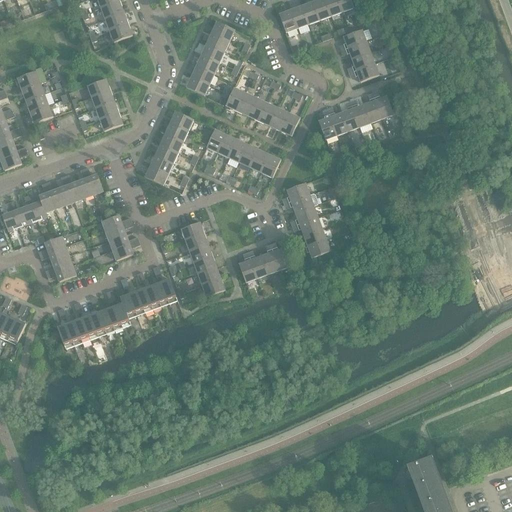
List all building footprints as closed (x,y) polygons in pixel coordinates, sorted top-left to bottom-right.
[(98,0),(102,10),(120,3),(119,0),(98,0)] [(321,22),(332,18),(324,0),(323,0),(314,4),(321,22)] [(337,0),(324,0),(332,18),(343,14),(337,0)] [(351,0),(337,0),(343,14),(355,9),(351,0)] [(102,10),(106,21),(124,14),(120,3),(102,10)] [(314,4),(302,8),(309,26),(321,22),(314,4)] [(302,8),(291,12),(298,30),(309,26),(302,8)] [(287,35),(298,30),(291,12),(280,16),(287,35)] [(106,21),(110,33),(129,26),(124,14),(106,21)] [(217,23),(212,35),(230,43),(236,32),(217,23)] [(133,37),(129,26),(110,33),(114,44),(133,37)] [(340,48),(342,52),(367,43),(363,31),(344,38),(347,45),(340,48)] [(212,35),(207,46),(225,54),(230,43),(212,35)] [(371,54),(367,43),(342,52),(344,58),(351,55),(353,61),(371,54)] [(207,46),(202,56),(220,65),(225,54),(207,46)] [(125,59),(140,54),(138,49),(123,54),(125,59)] [(348,70),(350,75),(376,65),(371,54),(353,61),(355,67),(348,70)] [(202,56),(197,67),(215,76),(220,65),(202,56)] [(380,77),(376,65),(350,75),(352,80),(359,77),(361,84),(380,77)] [(197,67),(192,78),(210,86),(215,76),(197,67)] [(18,80),(22,92),(41,85),(37,73),(18,80)] [(205,98),(210,86),(192,78),(187,89),(205,98)] [(92,99),(111,93),(107,81),(88,88),(92,99)] [(22,92),(26,103),(45,96),(41,85),(22,92)] [(226,108),(238,113),(246,94),(235,89),(226,108)] [(115,104),(111,93),(92,99),(97,111),(115,104)] [(378,93),(373,95),(383,121),(394,116),(387,97),(381,100),(378,93)] [(257,99),(246,94),(238,113),(249,118),(257,99)] [(365,106),(372,125),(383,121),(373,95),(369,97),(371,103),(365,106)] [(26,103),(30,114),(49,107),(45,96),(26,103)] [(268,104),(257,99),(249,118),(260,123),(268,104)] [(356,101),(351,103),(360,129),(372,125),(365,106),(358,108),(356,101)] [(349,112),(342,115),(349,133),(360,129),(351,103),(346,105),(349,112)] [(97,111),(101,122),(119,115),(115,104),(97,111)] [(279,109),(268,104),(260,123),(270,128),(279,109)] [(54,119),(49,107),(30,114),(35,126),(54,119)] [(0,108),(0,119),(4,118),(13,115),(12,111),(3,114),(1,109),(0,108)] [(270,128),(281,133),(290,114),(279,109),(270,128)] [(334,110),(328,112),(337,137),(349,133),(342,115),(336,116),(334,110)] [(326,141),(337,137),(328,112),(323,114),(326,120),(319,123),(326,141)] [(176,113),(171,124),(189,132),(194,121),(176,113)] [(301,119),(290,114),(281,133),(292,138),(301,119)] [(4,118),(0,119),(0,130),(8,127),(6,122),(15,118),(13,115),(4,118)] [(123,126),(119,115),(101,122),(105,133),(123,126)] [(184,143),(189,132),(171,124),(166,135),(184,143)] [(10,133),(8,127),(0,130),(0,141),(11,137),(20,134),(19,130),(10,133)] [(207,149),(218,154),(226,136),(216,131),(207,149)] [(11,137),(0,141),(0,151),(14,147),(13,141),(22,138),(20,134),(11,137)] [(179,154),(184,143),(166,135),(161,146),(179,154)] [(218,154),(229,159),(237,141),(226,136),(218,154)] [(229,159),(240,164),(249,146),(237,141),(229,159)] [(174,165),(179,154),(161,146),(156,157),(174,165)] [(240,164),(251,169),(259,151),(249,146),(240,164)] [(0,151),(0,158),(1,162),(18,156),(27,153),(26,149),(17,152),(14,147),(0,151)] [(251,169),(262,174),(270,156),(259,151),(251,169)] [(29,157),(27,153),(18,156),(1,162),(5,172),(22,166),(19,160),(29,157)] [(281,161),(270,156),(262,174),(273,179),(281,161)] [(156,157),(151,167),(169,176),(174,165),(156,157)] [(164,188),(169,176),(151,167),(146,179),(164,188)] [(92,179),(89,169),(85,171),(94,197),(105,193),(98,176),(92,179)] [(85,201),(94,197),(85,171),(81,172),(84,182),(78,184),(85,201)] [(75,204),(85,201),(78,184),(73,186),(70,177),(65,178),(75,204)] [(66,208),(75,204),(65,178),(62,180),(65,189),(60,191),(66,208)] [(56,211),(66,208),(60,191),(54,193),(51,184),(47,185),(56,211)] [(40,198),(42,203),(47,215),(56,211),(47,185),(42,187),(46,196),(40,198)] [(285,206),(310,197),(306,185),(288,192),(290,198),(283,201),(285,206)] [(294,208),(296,215),(315,208),(318,206),(319,205),(316,196),(314,195),(310,197),(285,206),(287,211),(294,208)] [(42,203),(36,205),(33,196),(29,198),(38,223),(49,219),(47,215),(42,203)] [(29,226),(38,223),(29,198),(25,199),(28,208),(23,210),(29,226)] [(10,205),(19,230),(29,226),(23,210),(17,212),(14,203),(10,205)] [(9,234),(19,230),(10,205),(6,206),(9,215),(3,217),(9,234)] [(293,228),(319,219),(315,208),(296,215),(298,221),(291,223),(293,228)] [(103,224),(106,233),(132,224),(131,220),(122,223),(120,217),(114,219),(103,224)] [(302,231),(304,237),(323,230),(319,219),(293,228),(295,233),(302,231)] [(134,228),(132,224),(106,233),(110,243),(127,237),(125,231),(134,228)] [(182,231),(186,242),(205,236),(201,224),(182,231)] [(302,250),(327,241),(323,230),(304,237),(307,243),(300,246),(302,250)] [(186,242),(190,253),(209,247),(205,236),(186,242)] [(110,243),(113,252),(139,243),(138,239),(129,242),(127,237),(110,243)] [(41,258),(66,248),(63,238),(46,244),(48,250),(39,253),(41,258)] [(331,253),(327,241),(302,250),(304,256),(310,253),(313,260),(331,253)] [(141,247),(139,243),(113,252),(117,263),(134,256),(132,250),(141,247)] [(271,246),(280,272),(292,267),(285,249),(278,251),(276,244),(271,246)] [(270,276),(280,272),(271,246),(266,248),(268,255),(263,257),(270,276)] [(190,253),(194,265),(213,258),(209,247),(190,253)] [(70,258),(66,248),(41,258),(42,262),(51,258),(53,264),(70,258)] [(249,254),(258,280),(270,276),(263,257),(256,259),(253,253),(249,254)] [(246,284),(258,280),(249,254),(244,256),(246,263),(239,266),(246,284)] [(73,267),(70,258),(53,264),(55,269),(46,273),(48,277),(73,267)] [(194,265),(198,276),(217,269),(213,258),(194,265)] [(77,277),(73,267),(48,277),(49,281),(58,278),(60,284),(77,277)] [(198,276),(202,287),(221,280),(217,269),(198,276)] [(170,280),(162,283),(170,305),(178,302),(170,280)] [(225,292),(221,280),(202,287),(206,299),(225,292)] [(162,308),(170,305),(162,283),(154,286),(162,308)] [(154,286),(146,289),(154,311),(162,308),(154,286)] [(146,314),(154,311),(146,289),(138,292),(146,314)] [(138,317),(146,314),(138,292),(130,295),(138,317)] [(130,320),(138,317),(130,295),(121,299),(123,305),(124,305),(130,320)] [(123,305),(115,308),(124,330),(132,327),(130,320),(124,305),(123,305)] [(124,330),(115,308),(107,311),(116,333),(124,330)] [(108,336),(116,333),(107,311),(100,314),(108,336)] [(3,314),(0,321),(0,338),(1,339),(11,317),(3,314)] [(100,339),(108,336),(100,314),(91,317),(100,339)] [(1,339),(9,342),(19,321),(11,317),(1,339)] [(91,342),(100,339),(91,317),(83,320),(91,342)] [(84,345),(91,342),(83,320),(75,323),(84,345)] [(27,325),(19,321),(9,342),(17,346),(27,325)] [(76,348),(84,345),(75,323),(67,326),(76,348)] [(67,351),(76,348),(67,326),(59,329),(67,351)] [(451,511),(433,463),(410,471),(425,511),(451,511)]
